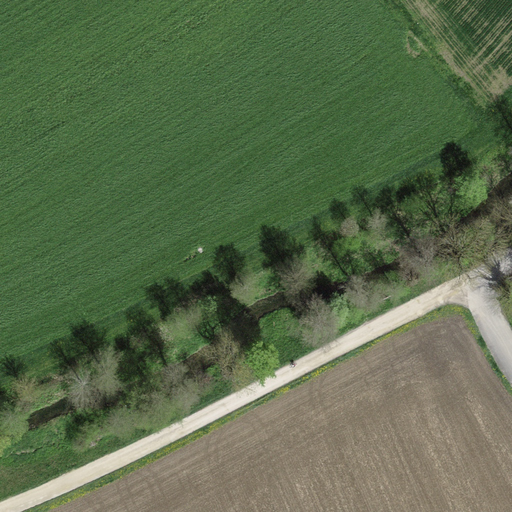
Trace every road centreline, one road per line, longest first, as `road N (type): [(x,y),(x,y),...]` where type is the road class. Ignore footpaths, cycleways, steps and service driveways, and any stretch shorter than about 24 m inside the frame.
road 1 (track): [(0,511),(471,278)]
road 2 (track): [(391,0),(484,106)]
road 3 (unclassified): [(511,355),(471,278),(511,257)]
